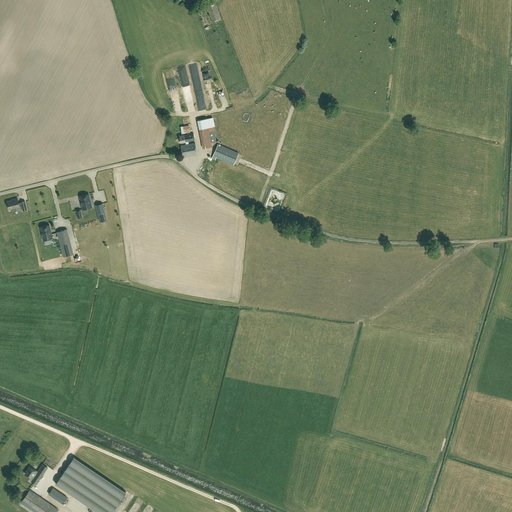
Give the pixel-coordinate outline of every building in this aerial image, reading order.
[(212,4),(207,6),(213,21),(220,18),(217,9),(218,9),(216,3),(215,3),(214,3),(213,1),(211,1),(212,4)] [(187,77),(181,78),(186,111),(193,110),(192,103),(191,104),(187,77)] [(216,141),(214,130),(214,126),(215,126),(213,117),(197,120),(199,128),(202,148),(212,147),(211,142),(216,141)] [(189,125),(180,126),(182,134),(190,132),(189,125)] [(185,142),(186,144),(181,145),(183,156),(197,153),(195,143),(189,144),(188,141),(194,140),(193,133),(184,135),(184,134),(179,135),(180,143),(185,142)] [(238,153),(218,144),(213,156),(233,165),(238,153)] [(59,187),(27,193),(30,204),(76,195),(75,188),(60,191),(59,187)] [(283,193),(269,188),(263,206),(277,210),(283,193)] [(79,196),(82,209),(92,207),(89,194),(79,196)] [(13,200),(7,201),(9,209),(22,206),(23,211),(27,210),(25,201),(21,202),(21,203),(18,203),(17,198),(13,199),(13,200)] [(106,220),(104,210),(97,212),(99,218),(100,221),(106,220)] [(0,223),(0,225),(3,242),(10,241),(8,230),(11,229),(10,226),(12,225),(11,221),(0,223)] [(49,225),(40,227),(43,240),(53,238),(49,225)] [(73,254),(67,229),(57,232),(63,256),(73,254)] [(38,249),(42,248),(40,240),(26,243),(27,253),(38,251),(38,249)] [(26,256),(24,247),(12,249),(14,258),(26,256)] [(55,483),(97,511),(112,511),(126,492),(74,457),(55,483)] [(32,482),(36,484),(47,468),(42,464),(37,471),(30,466),(24,473),(31,478),(31,477),(34,479),(32,482)] [(21,502),(34,511),(55,511),(57,509),(29,489),(21,502)] [(63,495),(56,490),(52,496),(59,501),(63,495)] [(124,503),(132,494),(129,491),(121,500),(124,503)]
